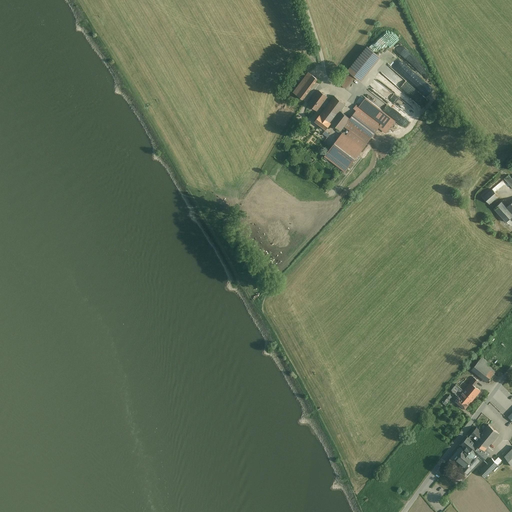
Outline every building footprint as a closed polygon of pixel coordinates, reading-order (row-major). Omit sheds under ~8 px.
[(382,58),(369,48),(349,72),(362,82),(382,58)] [(380,71),(407,95),(409,93),(408,91),(411,88),(398,77),(400,75),(394,70),(394,71),(386,64),(380,71)] [(321,82),(309,73),(294,92),(306,101),(321,82)] [(329,98),(320,91),(309,105),(322,115),(319,120),(325,124),(328,127),(333,129),(340,133),(345,125),(351,130),(346,136),(342,133),(323,156),(345,173),(383,124),(358,105),(354,109),(356,110),(349,119),(341,113),(348,105),(336,96),(331,102),(328,100),(329,98)] [(390,100),(394,104),(399,100),(396,95),(390,100)] [(315,118),(311,123),(325,132),(328,127),(325,124),(315,118)] [(498,197),(492,189),(483,197),(489,204),(498,197)] [(504,200),(494,209),(506,223),(511,217),(511,202),(508,206),(504,200)] [(484,355),(473,368),(489,381),(500,368),(484,355)] [(463,391),(455,384),(450,390),(458,396),(455,400),(465,408),(481,390),(474,384),(477,380),(472,376),(468,381),(470,383),(463,391)] [(499,433),(488,424),(482,432),(477,427),(469,437),(468,437),(462,444),(463,445),(453,458),(470,472),(480,459),(482,461),(493,450),(489,447),(499,433)] [(492,458),(480,471),(485,478),(498,464),(492,458)]
